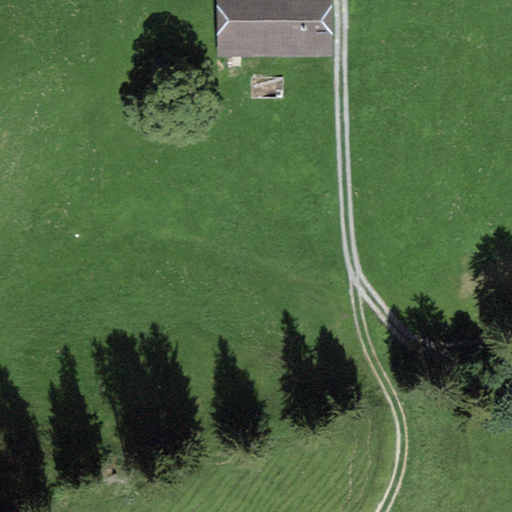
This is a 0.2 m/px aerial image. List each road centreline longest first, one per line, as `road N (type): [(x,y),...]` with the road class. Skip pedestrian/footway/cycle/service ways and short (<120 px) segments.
road 1 (track): [(511,341),(417,341),(385,320),(351,271),(336,0)]
road 2 (track): [(372,511),(395,449),(351,271)]
